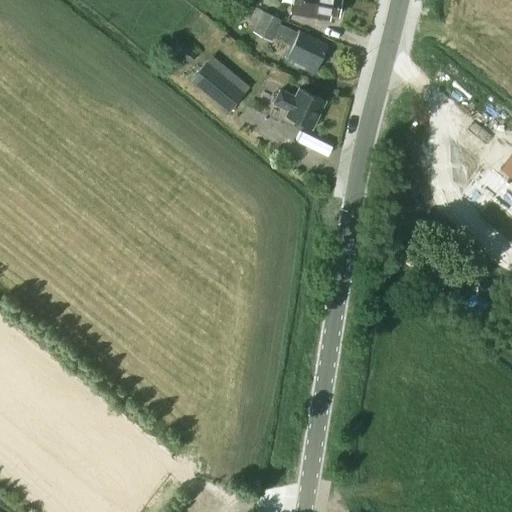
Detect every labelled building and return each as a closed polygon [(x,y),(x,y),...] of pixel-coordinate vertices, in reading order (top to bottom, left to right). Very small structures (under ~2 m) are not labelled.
[(331,14),(338,16),(339,0),(292,0),(291,13),(330,20),(331,14)] [(257,24),(263,11),(256,8),(250,20),(257,24)] [(284,60),(315,74),(328,45),(297,30),(297,32),(279,23),(280,20),(263,11),(257,24),(253,32),(271,41),(273,37),(291,45),(284,60)] [(183,41),(175,51),(190,63),(197,53),(183,41)] [(191,81),(228,112),(244,93),(207,62),(191,81)] [(280,89),(273,103),(288,110),(286,116),(312,129),(325,100),(299,88),(295,96),(280,89)] [(440,218),(482,157),(437,125),(429,137),(420,131),(401,157),(416,167),(400,190),(440,218)] [(473,179),(461,194),(483,211),(491,201),(511,217),(511,152),(511,154),(501,168),(507,173),(503,177),(486,164),(474,179),(473,179)]
